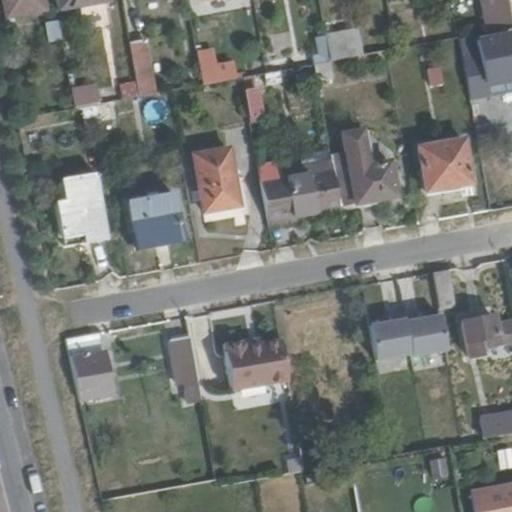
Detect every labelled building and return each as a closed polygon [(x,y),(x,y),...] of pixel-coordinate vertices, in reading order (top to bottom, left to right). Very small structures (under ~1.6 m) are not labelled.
[(40,11),(38,0),(0,0),(0,7),(2,18),(40,11)] [(108,3),(107,0),(52,0),(55,12),(108,3)] [(509,24),(504,0),(482,0),(487,28),(509,24)] [(511,79),(511,53),(509,37),(475,42),(478,54),(461,57),(469,102),(488,98),(485,85),(511,79)] [(348,60),(344,40),(326,43),(330,63),(348,60)] [(155,96),(145,41),(128,45),(137,99),(155,96)] [(203,84),(238,77),(234,59),(217,62),(214,47),(196,51),(203,84)] [(280,85),(278,73),(263,76),(264,87),(280,85)] [(260,115),(253,78),(241,80),(247,117),(260,115)] [(98,106),(94,87),(69,91),(73,111),(98,106)] [(394,200),(387,162),(366,166),(360,131),(341,135),(344,156),(329,158),(339,209),(394,200)] [(469,185),(461,141),(415,150),(424,194),(469,185)] [(339,209),(329,158),(327,148),(299,154),(300,166),(303,176),(260,184),(267,223),(339,209)] [(238,209),(228,151),(193,159),(203,216),(238,209)] [(106,243),(93,177),(57,184),(61,206),(54,207),(60,241),(80,237),(81,247),(106,243)] [(182,245),(173,198),(128,207),(134,239),(154,236),(156,249),(182,245)] [(456,308),(449,270),(433,273),(440,311),(456,308)] [(404,312),(403,310),(389,313),(390,319),(368,323),(375,360),(411,353),(404,312)] [(447,351),(440,311),(418,315),(417,310),(404,312),(411,353),(412,358),(447,351)] [(511,342),(511,329),(498,331),(495,317),(462,323),(467,357),(483,354),(483,347),(511,342)] [(111,396),(100,335),(63,342),(77,402),(111,396)] [(197,384),(190,339),(170,342),(177,388),(197,384)] [(289,383),(281,342),(246,349),(246,344),(224,347),(231,393),(289,383)] [(511,436),(511,416),(482,422),(485,442),(511,436)] [(511,511),(511,484),(469,493),(472,511),(511,511)]
